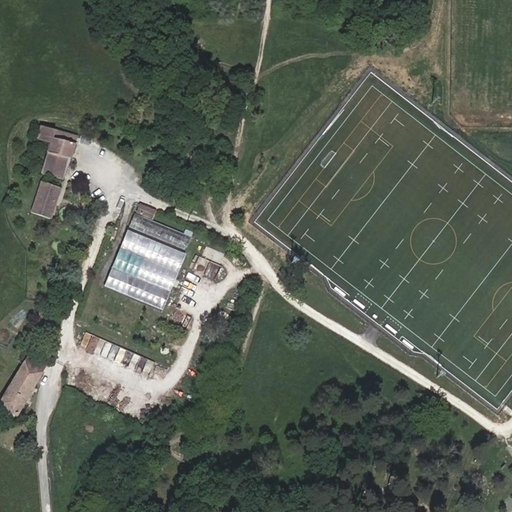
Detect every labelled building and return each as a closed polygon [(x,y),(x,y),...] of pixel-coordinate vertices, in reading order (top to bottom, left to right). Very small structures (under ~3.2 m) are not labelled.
[(62,179),(77,136),(40,126),(37,139),(50,143),(41,174),(62,179)] [(50,218),(60,190),(41,183),(31,212),(50,218)] [(152,220),(155,211),(139,205),(135,212),(152,220)] [(192,236),(135,212),(129,227),(186,251),(192,236)] [(187,254),(128,229),(104,287),(163,311),(187,254)] [(196,270),(216,279),(221,266),(201,257),(196,270)] [(42,373),(47,364),(30,354),(24,362),(42,373)] [(0,407),(16,418),(42,373),(24,362),(0,401),(0,407)]
